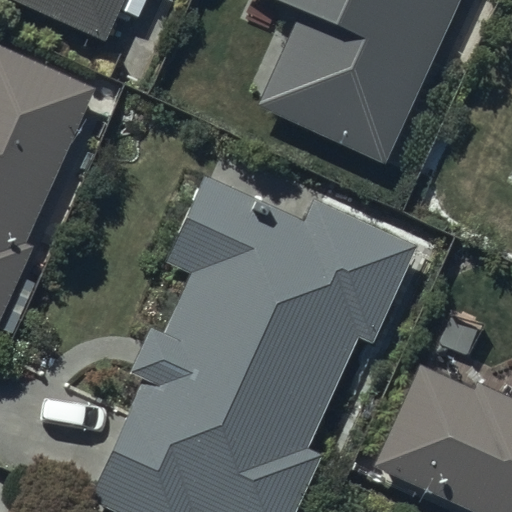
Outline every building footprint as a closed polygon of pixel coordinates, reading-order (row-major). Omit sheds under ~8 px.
[(0,0),(0,10),(104,57),(130,0),(136,0),(157,9),(160,0),(0,0)] [(243,0),(302,27),(259,118),(381,175),(462,0),(243,0)] [(0,329),(93,102),(0,58),(0,329)] [(138,398),(86,511),(300,511),(322,465),(307,461),(357,351),(374,355),(415,259),(313,213),(305,234),(204,188),(163,274),(191,285),(165,349),(150,343),(129,390),(138,398)] [(418,377),(371,479),(444,511),(511,511),(511,410),(475,394),(473,402),(418,377)]
